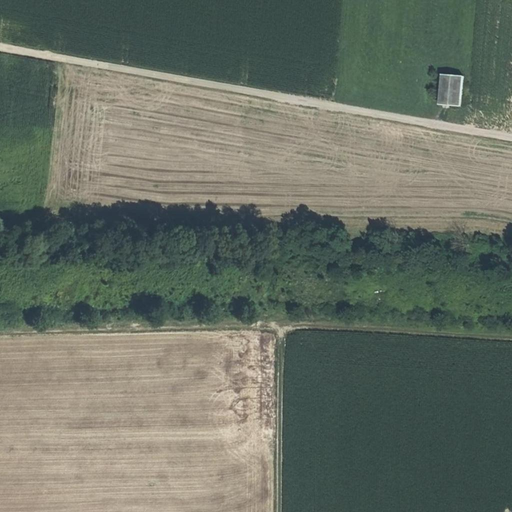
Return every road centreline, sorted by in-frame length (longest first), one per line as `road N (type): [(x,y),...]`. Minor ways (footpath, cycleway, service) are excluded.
road 1 (track): [(511,137),(0,47)]
road 2 (track): [(0,328),(281,325),(511,338)]
road 3 (track): [(280,511),(281,325)]
